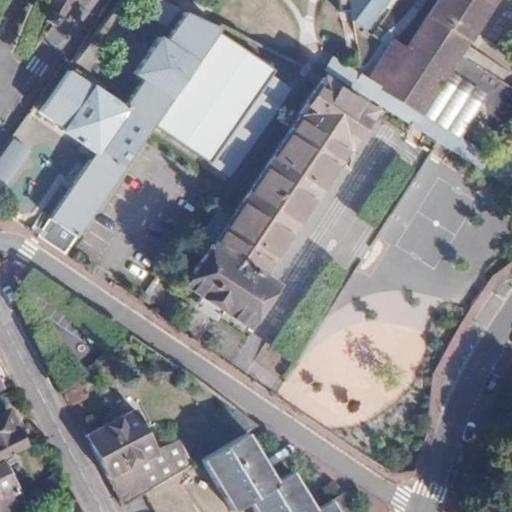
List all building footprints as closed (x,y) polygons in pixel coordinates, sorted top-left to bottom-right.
[(53,0),(46,20),(53,24),(70,0),(53,0)] [(157,29),(173,7),(162,0),(127,0),(122,8),(157,29)] [(334,0),(336,10),(348,10),(350,22),(363,31),(386,0),(334,0)] [(390,44),(366,83),(457,138),(474,111),(472,107),(470,103),(469,102),(458,98),(444,94),(434,88),(439,80),(488,0),(436,0),(404,53),(390,44)] [(35,237),(61,254),(146,129),(215,30),(181,13),(162,42),(156,37),(130,74),(139,81),(121,108),(110,100),(90,86),(90,88),(64,70),(36,112),(60,129),(59,131),(82,147),(91,153),(78,172),(59,200),(35,237)] [(214,38),(150,132),(201,167),(216,145),(234,157),(252,130),(234,119),(265,73),(214,38)] [(348,86),(346,90),(430,145),(507,193),(511,196),(511,172),(510,171),(511,168),(511,143),(495,162),(457,138),(366,83),(327,59),(320,70),(348,86)] [(319,73),(346,90),(348,86),(320,70),(319,73)] [(478,104),(439,80),(434,88),(444,94),(458,98),(469,102),(470,103),(472,107),(474,111),(478,104)] [(199,259),(178,292),(197,304),(196,307),(216,320),(217,318),(240,331),(269,286),(256,277),(340,146),(343,149),(365,113),(316,83),(294,116),(297,118),(229,221),(217,214),(191,253),(199,259)] [(30,150),(11,137),(0,153),(0,188),(2,190),(30,150)] [(2,364),(1,361),(0,361),(0,383),(10,378),(2,364)] [(10,408),(0,412),(0,453),(22,442),(16,428),(20,427),(10,408)] [(132,412),(84,438),(120,506),(142,492),(189,464),(176,439),(152,451),(132,412)] [(245,430),(199,458),(229,509),(246,499),(253,511),(358,511),(346,492),(315,511),(290,471),(275,480),(245,430)] [(0,511),(2,511),(18,504),(14,493),(0,464),(0,511)]
